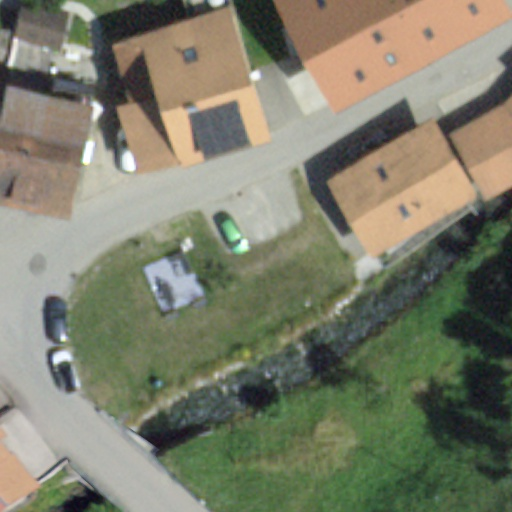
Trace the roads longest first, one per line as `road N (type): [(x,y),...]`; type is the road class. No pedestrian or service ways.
road 1 (residential): [(0,288),(98,222),(406,108),(511,34)]
road 2 (residential): [(167,511),(89,444),(0,337)]
